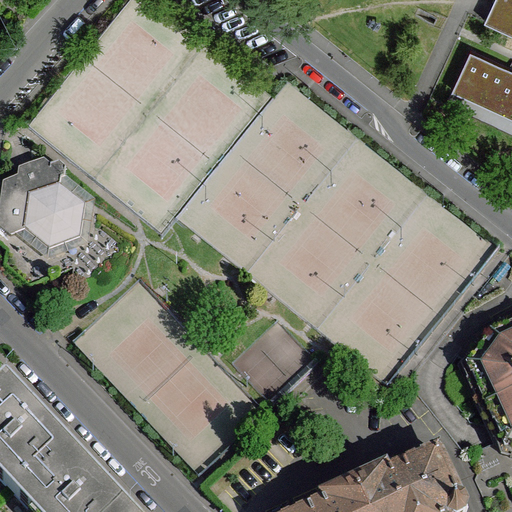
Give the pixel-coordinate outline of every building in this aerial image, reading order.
[(511,0),(498,0),(488,24),(511,35),(511,0)] [(472,50),(456,85),(494,103),(492,107),(511,116),(511,69),(472,50)] [(182,219),(396,378),(502,237),(289,79),(271,104),(246,86),(231,106),(245,117),(253,106),(263,114),(247,135),(268,151),(245,183),(222,166),(182,219)] [(27,231),(53,251),(83,240),(88,204),(65,186),(69,172),(62,165),(55,167),(48,163),(22,173),(22,180),(7,185),(2,227),(15,237),(27,231)] [(511,328),(499,334),(487,344),(473,364),(472,376),(494,422),(505,445),(511,451),(511,328)] [(0,479),(13,493),(66,443),(7,380),(0,386),(0,479)] [(30,511),(116,511),(125,504),(66,443),(13,493),(30,511)] [(464,511),(439,454),(357,493),(365,511),(464,511)] [(365,511),(357,493),(315,511),(365,511)]
